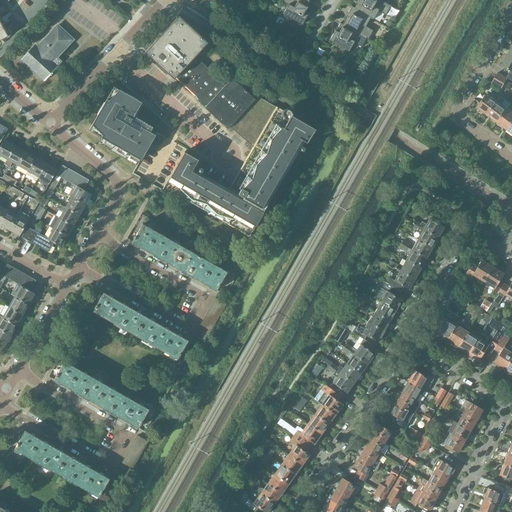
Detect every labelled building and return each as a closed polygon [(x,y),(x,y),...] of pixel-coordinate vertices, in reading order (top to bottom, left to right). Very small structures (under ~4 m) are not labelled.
[(309,6),(299,0),(280,0),(280,1),(288,5),(283,14),(302,25),(308,15),(307,15),(312,7),(310,6),(309,6)] [(379,0),(358,0),(354,8),(354,9),(372,19),(373,20),(378,11),(386,15),(391,6),(381,0),(380,1),(379,0)] [(354,8),(351,7),(346,16),(347,17),(342,25),(367,39),(366,39),(368,40),(373,31),(367,28),(372,19),(354,9),(354,8)] [(50,16),(54,20),(60,14),(56,10),(50,16)] [(160,36),(145,53),(174,80),(176,78),(195,56),(208,43),(194,30),(191,28),(179,16),(160,36)] [(342,25),(342,24),(341,23),(336,31),(335,31),(329,41),(349,52),(354,43),(362,47),(366,39),(367,39),(342,25)] [(53,74),(52,73),(58,67),(53,62),(73,40),(58,26),(37,48),(36,46),(22,61),(44,81),(50,75),(51,76),(52,75),(51,75),(52,74),(53,74)] [(0,41),(8,37),(7,37),(8,36),(3,28),(3,27),(0,28),(0,41)] [(511,56),(508,54),(502,65),(511,70),(511,56)] [(195,56),(176,78),(191,92),(206,106),(204,108),(227,129),(230,127),(255,100),(232,78),(226,85),(196,57),(195,56)] [(495,78),(505,84),(508,79),(506,78),(498,73),(495,78)] [(505,84),(495,78),(492,84),(502,89),(505,84)] [(107,99),(92,125),(103,135),(101,138),(140,160),(141,160),(155,135),(149,132),(152,127),(147,124),(134,116),(141,103),(119,90),(109,101),(107,99)] [(478,108),(488,115),(498,102),(488,94),(478,108)] [(170,177),(167,181),(168,182),(180,189),(177,195),(228,224),(249,236),(304,141),(306,143),(315,130),(312,128),(306,125),(290,116),(282,111),(276,107),(258,97),(255,100),(230,127),(253,147),(244,162),(241,168),(229,189),(235,193),(233,196),(191,171),(198,160),(185,152),(184,152),(170,177)] [(488,115),(498,123),(508,109),(498,102),(488,115)] [(498,123),(507,130),(511,123),(511,112),(508,109),(498,123)] [(15,146),(4,140),(0,147),(0,155),(7,159),(15,146)] [(26,152),(15,146),(7,159),(18,165),(26,152)] [(18,165),(28,171),(36,158),(26,152),(18,165)] [(28,171),(39,177),(46,164),(36,158),(28,171)] [(46,164),(39,177),(50,183),(57,170),(46,164)] [(68,168),(62,165),(57,175),(62,179),(68,168)] [(62,179),(67,181),(73,171),(68,168),(62,179)] [(78,174),(73,171),(67,181),(72,184),(78,174)] [(89,180),(78,174),(72,184),(78,187),(84,190),(89,180)] [(78,187),(72,197),(85,205),(91,194),(84,190),(78,187)] [(72,197),(66,208),(79,216),(85,205),(72,197)] [(56,216),(60,218),(73,226),(79,216),(66,208),(62,206),(56,216)] [(0,220),(0,225),(9,230),(16,216),(6,210),(0,220)] [(439,217),(428,211),(425,217),(429,220),(424,229),(438,238),(444,227),(436,223),(439,217)] [(16,216),(9,230),(19,236),(27,223),(16,216)] [(60,218),(56,216),(55,216),(49,226),(54,229),(67,236),(73,226),(60,218)] [(132,243),(160,259),(171,240),(142,224),(132,243)] [(33,230),(27,227),(22,237),(27,240),(33,230)] [(67,236),(54,229),(48,239),(43,236),(37,246),(48,252),(54,243),(61,247),(67,236)] [(38,233),(33,230),(27,240),(32,243),(38,233)] [(438,238),(423,230),(417,240),(432,248),(438,238)] [(43,236),(38,233),(32,243),(37,246),(43,236)] [(160,259),(188,275),(199,256),(171,240),(160,259)] [(417,240),(412,250),(426,259),(432,248),(417,240)] [(421,269),(426,259),(412,250),(406,261),(421,269)] [(199,256),(188,275),(216,291),(227,272),(199,256)] [(415,279),(421,269),(406,261),(400,271),(415,279)] [(481,286),(482,284),(492,267),(482,261),(477,268),(472,264),(466,274),(471,278),(473,275),(477,278),(476,280),(478,281),(477,283),(479,284),(478,285),(481,286)] [(7,278),(13,268),(8,265),(7,264),(1,275),(6,277),(7,278)] [(492,267),(483,282),(490,286),(494,288),(493,291),(498,294),(504,284),(499,281),(503,274),(492,267)] [(19,271),(13,268),(7,278),(13,281),(19,271)] [(18,284),(24,274),(19,271),(13,281),(18,284)] [(400,271),(394,281),(394,282),(404,287),(409,290),(415,279),(400,271)] [(24,288),(30,277),(24,274),(18,284),(24,288)] [(30,291),(36,281),(30,277),(24,288),(30,291)] [(384,283),(393,288),(401,293),(404,287),(394,282),(394,281),(391,279),(391,280),(387,277),(384,283)] [(393,288),(384,283),(380,281),(377,286),(382,289),(383,286),(388,289),(387,292),(390,293),(393,288)] [(511,299),(511,282),(509,287),(504,284),(498,294),(493,302),(495,302),(494,304),(497,306),(504,295),(511,299)] [(35,294),(30,291),(24,288),(18,284),(11,295),(14,297),(29,305),(29,304),(31,300),(34,301),(37,296),(35,294)] [(385,295),(381,302),(396,311),(402,300),(390,293),(387,292),(388,289),(383,286),(382,289),(380,293),(385,295)] [(121,328),(132,309),(104,293),(93,312),(121,328)] [(455,295),(451,301),(470,313),(474,307),(455,295)] [(28,305),(29,305),(14,297),(9,307),(23,315),(28,305)] [(227,304),(216,298),(213,303),(224,309),(227,304)] [(381,302),(375,313),(390,321),(396,311),(381,302)] [(224,309),(213,303),(210,308),(221,314),(224,309)] [(3,317),(17,325),(23,315),(9,307),(3,317)] [(221,314),(210,308),(208,313),(218,319),(221,314)] [(149,344),(160,325),(132,309),(121,328),(149,344)] [(218,319),(208,313),(205,317),(216,324),(218,319)] [(375,313),(369,323),(384,331),(390,321),(375,313)] [(491,317),(486,314),(482,321),(487,324),(491,317)] [(17,325),(3,317),(0,321),(0,329),(11,336),(17,325)] [(216,324),(205,317),(202,322),(213,328),(216,324)] [(437,334),(447,340),(456,326),(446,319),(437,334)] [(213,328),(202,322),(199,327),(210,333),(213,328)] [(503,333),(504,333),(508,327),(499,322),(489,338),(487,337),(484,343),(477,339),(468,353),(479,360),(480,359),(485,362),(492,351),(503,333)] [(384,331),(369,323),(365,330),(361,327),(357,333),(362,336),(364,334),(379,342),(384,331)] [(149,344),(178,360),(188,341),(160,325),(149,344)] [(447,340),(458,347),(467,332),(456,326),(447,340)] [(210,333),(199,327),(197,332),(207,338),(210,333)] [(11,336),(0,329),(0,344),(4,347),(11,336)] [(207,338),(197,332),(194,337),(205,343),(207,338)] [(458,347),(468,353),(477,339),(467,332),(458,347)] [(495,350),(500,354),(503,348),(503,349),(509,339),(504,335),(495,350)] [(361,345),(370,351),(373,346),(364,340),(361,345)] [(345,348),(351,352),(354,354),(368,364),(375,354),(370,351),(361,345),(356,351),(347,345),(345,348)] [(494,363),(505,370),(511,357),(511,354),(503,349),(503,348),(500,354),(494,363)] [(354,354),(347,364),(361,374),(368,364),(354,354)] [(354,384),(361,374),(347,364),(342,370),(329,360),(326,364),(331,367),(354,384)] [(54,381),(82,396),(92,378),(65,362),(54,381)] [(333,384),(347,393),(354,384),(331,367),(328,370),(334,374),(333,375),(337,378),(333,384)] [(414,371),(408,382),(421,389),(426,392),(434,379),(428,376),(427,378),(414,371)] [(82,396),(110,412),(121,394),(92,378),(82,396)] [(408,382),(402,392),(415,400),(421,389),(408,382)] [(321,390),(329,395),(335,400),(338,395),(325,385),(321,390)] [(441,388),(435,398),(441,401),(446,391),(441,388)] [(402,392),(396,403),(409,410),(415,400),(402,392)] [(448,392),(443,402),(448,405),(453,395),(448,392)] [(121,394),(110,412),(139,428),(149,410),(121,394)] [(329,395),(321,405),(335,415),(343,405),(335,400),(329,395)] [(435,398),(432,403),(438,406),(441,401),(435,398)] [(466,401),(459,411),(476,421),(483,410),(466,401)] [(443,402),(440,407),(445,410),(448,405),(443,402)] [(409,410),(396,403),(390,413),(403,421),(409,410)] [(321,405),(315,415),(329,425),(335,415),(321,405)] [(476,421),(459,411),(457,416),(460,419),(457,424),(470,432),(476,421)] [(424,413),(422,418),(429,421),(431,417),(424,413)] [(315,415),(308,424),(322,434),(329,425),(315,415)] [(433,418),(431,423),(438,426),(440,422),(433,418)] [(454,422),(447,432),(464,442),(470,432),(457,424),(454,422)] [(322,434),(308,424),(301,434),(310,441),(314,444),(322,434)] [(378,425),(372,436),(385,443),(391,432),(378,425)] [(412,428),(409,433),(419,439),(421,434),(412,428)] [(53,447),(25,431),(14,449),(43,465),(53,447)] [(294,437),(307,446),(310,441),(301,434),(297,432),(294,437)] [(447,432),(441,443),(458,453),(464,442),(447,432)] [(409,433),(406,439),(415,444),(419,439),(409,433)] [(432,440),(423,435),(421,440),(429,445),(432,440)] [(148,442),(138,436),(135,441),(146,447),(148,442)] [(372,436),(366,446),(379,453),(385,443),(372,436)] [(307,446),(294,437),(290,442),(295,446),(303,451),(307,446)] [(421,440),(415,450),(419,452),(421,448),(426,450),(429,445),(421,440)] [(146,447),(135,441),(132,446),(143,452),(146,447)] [(143,452),(132,446),(129,450),(140,457),(143,452)] [(295,446),(288,455),(302,466),(309,456),(303,451),(295,446)] [(366,446),(360,456),(373,464),(378,467),(380,462),(378,461),(382,455),(379,453),(366,446)] [(81,463),(53,447),(43,465),(71,481),(81,463)] [(140,457),(129,450),(127,455),(137,461),(140,457)] [(402,453),(399,457),(406,461),(408,456),(402,453)] [(266,454),(261,463),(265,466),(270,457),(268,456),(266,454)] [(137,461),(127,455),(124,460),(134,466),(137,461)] [(302,466),(288,455),(281,465),(295,475),(302,466)] [(373,464),(360,456),(354,467),(367,475),(373,464)] [(411,457),(408,462),(414,466),(417,461),(411,457)] [(431,470),(434,471),(447,479),(454,468),(437,459),(431,470)] [(134,466),(124,460),(121,465),(132,471),(134,466)] [(71,481),(99,497),(109,479),(81,463),(71,481)] [(511,467),(504,464),(499,475),(511,480),(511,467)] [(132,471),(121,465),(118,470),(129,476),(132,471)] [(281,465),(274,475),(288,485),(295,475),(281,465)] [(129,476),(118,470),(115,474),(126,481),(129,476)] [(434,471),(428,482),(441,489),(447,479),(434,471)] [(401,474),(399,478),(405,482),(408,478),(401,474)] [(288,485),(274,475),(267,484),(281,494),(288,485)] [(342,479),(336,489),(349,497),(355,486),(342,479)] [(418,490),(422,492),(435,500),(441,489),(428,482),(424,479),(418,490)] [(380,484),(377,489),(386,495),(391,486),(386,483),(384,486),(380,484)] [(267,484),(261,494),(275,504),(281,494),(267,484)] [(394,487),(388,496),(398,501),(403,492),(398,490),(394,487)] [(488,488),(484,500),(497,505),(501,493),(488,488)] [(349,497),(336,489),(330,500),(343,507),(349,497)] [(377,489),(374,495),(383,500),(386,495),(377,489)] [(418,490),(410,502),(415,505),(417,503),(429,510),(435,500),(422,492),(418,490)] [(268,511),(275,504),(261,494),(254,503),(248,499),(250,495),(244,492),(239,501),(254,511),(255,511),(259,507),(264,511),(268,511)] [(388,496),(385,501),(395,507),(398,501),(388,496)] [(343,507),(330,500),(324,510),(327,511),(347,511),(348,510),(343,507)] [(493,511),(497,505),(484,500),(479,511),(482,511),(493,511)]
